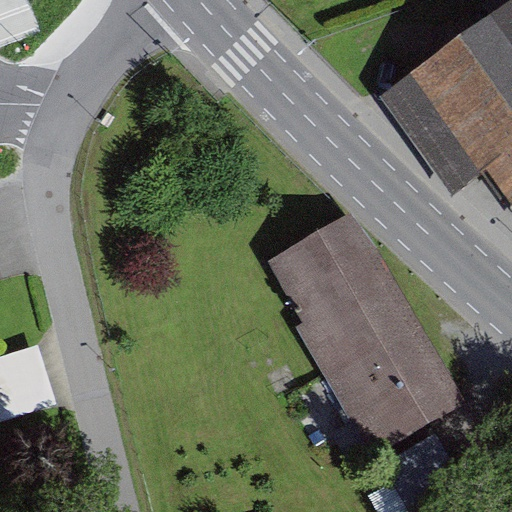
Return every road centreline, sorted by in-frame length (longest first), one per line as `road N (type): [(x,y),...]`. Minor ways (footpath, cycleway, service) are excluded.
road 1 (residential): [(169,0),(87,101),(62,177),(134,511)]
road 2 (secondary): [(210,0),(511,295)]
